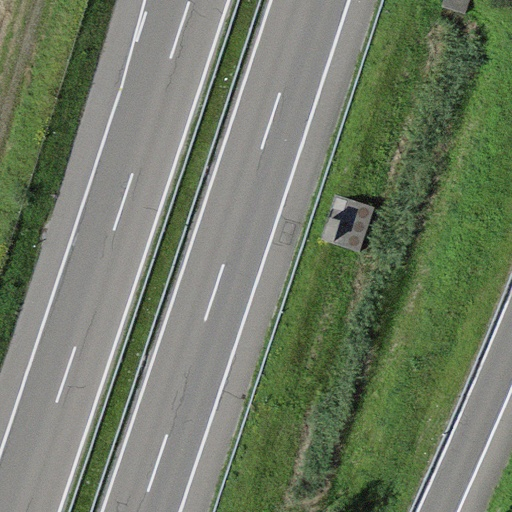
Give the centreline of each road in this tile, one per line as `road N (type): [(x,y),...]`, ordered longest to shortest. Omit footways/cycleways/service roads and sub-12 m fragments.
road 1 (motorway): [(137,511),(307,0)]
road 2 (motorway): [(188,0),(21,511)]
road 3 (motorway): [(446,511),(511,360)]
